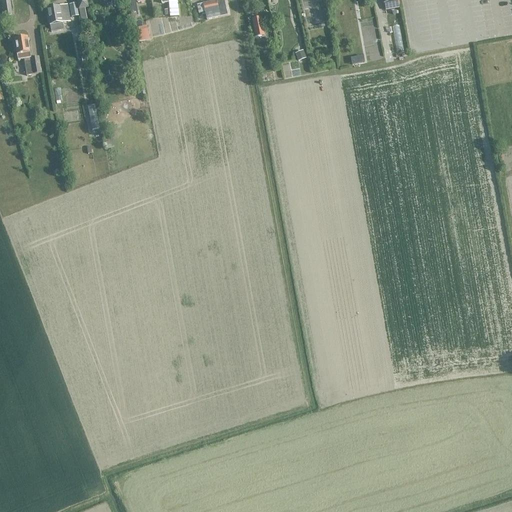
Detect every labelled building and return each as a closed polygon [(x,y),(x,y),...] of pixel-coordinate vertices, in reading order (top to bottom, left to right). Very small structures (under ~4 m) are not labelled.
[(6,0),(2,1),(4,19),(12,17),(9,0),(6,0)] [(76,0),(78,10),(87,8),(85,0),(101,0),(101,1),(105,0),(76,0)] [(206,20),(227,16),(224,2),(217,3),(217,1),(203,3),(206,20)] [(70,5),(72,18),(78,17),(76,4),(70,5)] [(47,10),(50,24),(51,34),(65,31),(63,25),(71,23),(68,6),(47,10)] [(264,36),(260,19),(252,21),(256,37),(264,36)] [(137,42),(149,40),(147,28),(135,30),(137,42)] [(28,76),(41,75),(39,57),(31,58),(28,37),(15,39),(17,54),(20,54),(20,59),(25,59),(28,76)]
